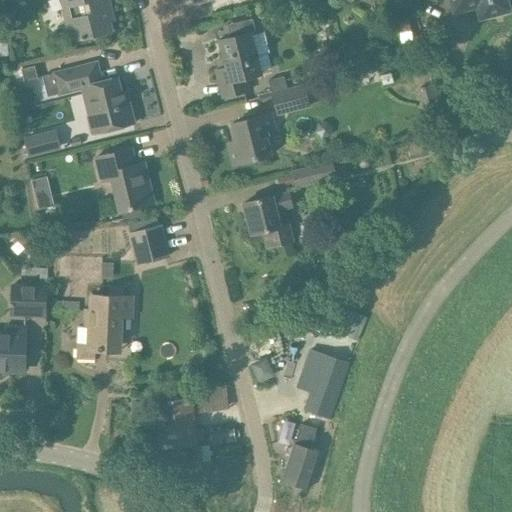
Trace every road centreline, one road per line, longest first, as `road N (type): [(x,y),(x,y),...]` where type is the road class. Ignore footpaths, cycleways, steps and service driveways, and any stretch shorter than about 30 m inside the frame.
road 1 (residential): [(260,511),(253,420),(149,0)]
road 2 (residential): [(355,511),(360,474),(415,326),(438,287),(511,214)]
road 3 (unclassified): [(189,511),(107,470),(0,455)]
